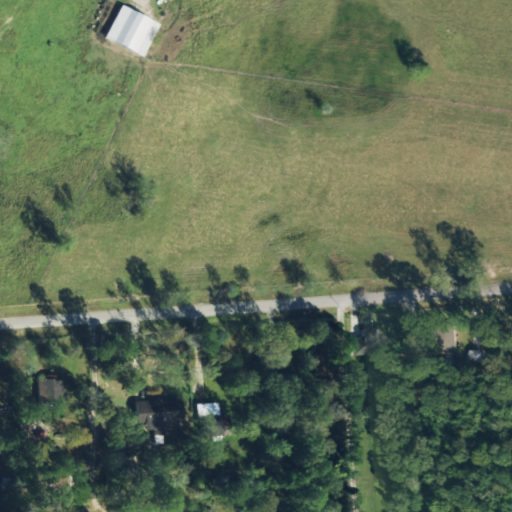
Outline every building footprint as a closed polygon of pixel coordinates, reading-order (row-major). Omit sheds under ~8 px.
[(102,39),(141,57),(156,24),(117,6),(102,39)] [(359,338),(348,339),(349,356),(378,355),(377,324),(359,324),(359,338)] [(37,380),(38,403),(62,402),(61,379),(37,380)] [(132,402),(133,423),(143,423),(143,435),(171,434),(170,407),(164,408),(164,400),(132,402)] [(228,436),(227,415),(216,416),(216,404),(196,404),(197,437),(228,436)]
